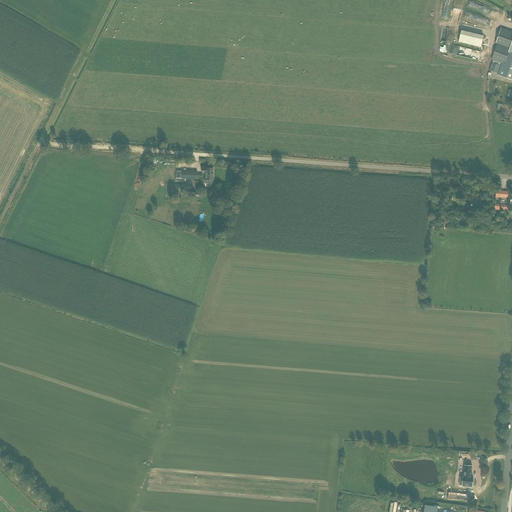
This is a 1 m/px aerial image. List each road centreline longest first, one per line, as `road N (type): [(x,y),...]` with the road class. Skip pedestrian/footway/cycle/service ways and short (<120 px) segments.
road 1 (unclassified): [(511,177),(193,153)]
road 2 (track): [(193,153),(41,141)]
